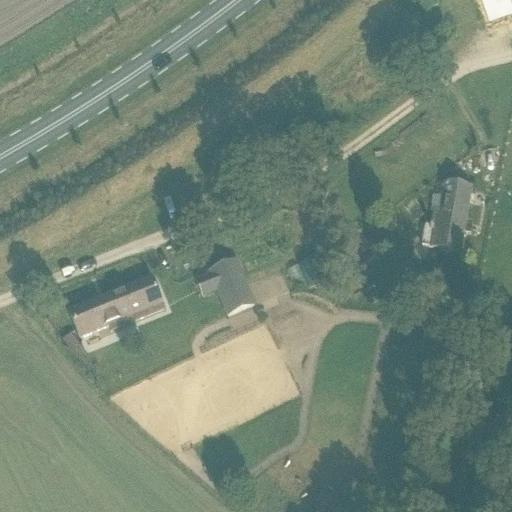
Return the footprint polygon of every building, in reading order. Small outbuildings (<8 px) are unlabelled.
[(480,0),(488,22),(511,13),(511,7),(509,0),(480,0)] [(420,249),(439,252),(457,256),(470,191),(445,186),(439,216),(434,215),(431,230),(423,229),(420,249)] [(210,275),(196,281),(203,297),(217,292),(227,318),(253,307),(235,261),(209,272),(210,275)] [(68,314),(75,332),(79,340),(133,318),(135,323),(163,311),(158,298),(150,280),(146,282),(146,283),(150,281),(152,286),(125,297),(123,291),(68,314)] [(142,386),(152,408),(176,396),(165,375),(142,386)]
